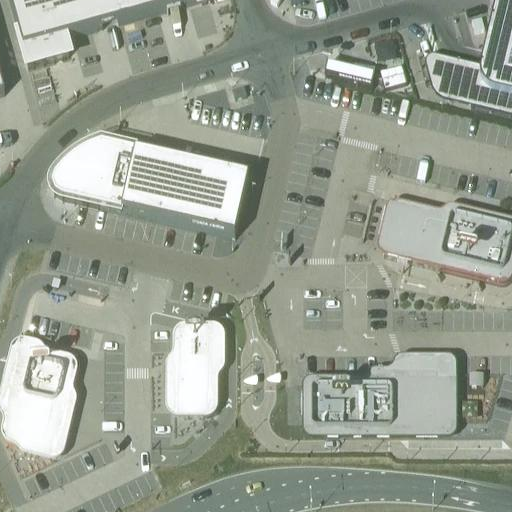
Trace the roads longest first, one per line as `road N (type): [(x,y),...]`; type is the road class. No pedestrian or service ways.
road 1 (unclassified): [(2,225),(49,145),(82,120),(125,94),(263,53)]
road 2 (tertiary): [(511,505),(375,483),(273,496),(228,511)]
road 3 (unclassified): [(2,225),(240,276)]
road 4 (unclassified): [(263,53),(281,108),(278,158),(250,267),(240,276)]
road 5 (unclassified): [(263,53),(457,0)]
